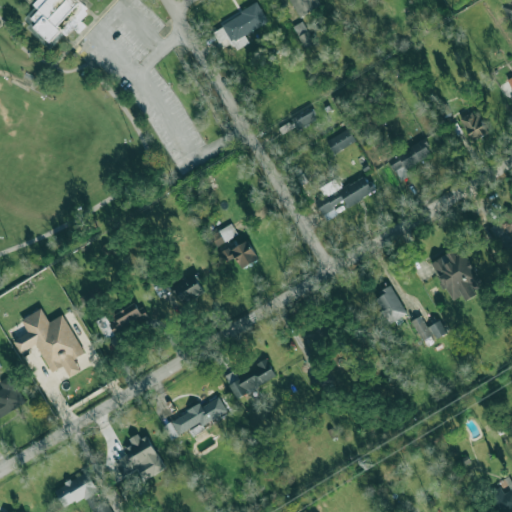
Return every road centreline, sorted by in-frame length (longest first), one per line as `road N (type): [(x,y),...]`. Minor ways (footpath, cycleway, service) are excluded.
road 1 (residential): [(0,471),(511,159)]
road 2 (residential): [(169,0),(332,270)]
